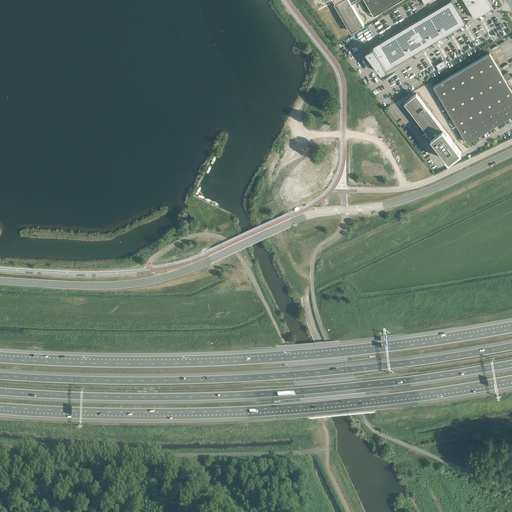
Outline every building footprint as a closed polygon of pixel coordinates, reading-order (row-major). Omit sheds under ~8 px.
[(399,0),(354,0),(351,2),(349,0),(323,0),(324,0),(333,0),(352,31),(357,28),(357,29),(363,26),(362,25),(363,24),(364,25),(352,4),(359,0),(365,0),(374,15),(399,0)] [(451,0),(365,51),(382,73),(465,23),(451,0)] [(463,0),(475,18),(493,7),(488,0),(463,0)] [(511,115),(511,90),(490,53),(433,86),(463,136),(454,142),(416,93),(404,102),(451,163),(463,154),(455,144),(464,138),(465,139),(467,142),(511,115)] [(443,61),(436,65),(439,70),(446,66),(443,61)]
